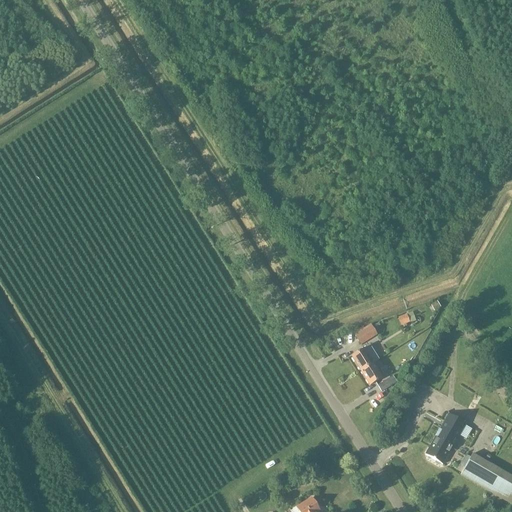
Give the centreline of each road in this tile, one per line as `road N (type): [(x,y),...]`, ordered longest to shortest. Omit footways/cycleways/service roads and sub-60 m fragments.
road 1 (track): [(116,0),(320,318),(451,274),(495,197),(511,186)]
road 2 (unclassified): [(401,511),(80,0)]
road 3 (track): [(0,316),(121,511)]
road 4 (track): [(43,0),(80,60),(0,111)]
